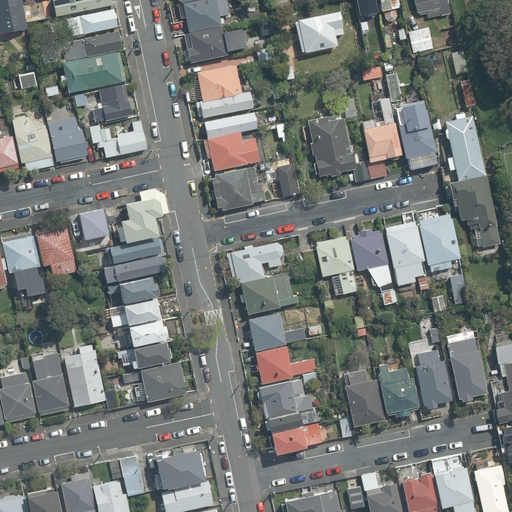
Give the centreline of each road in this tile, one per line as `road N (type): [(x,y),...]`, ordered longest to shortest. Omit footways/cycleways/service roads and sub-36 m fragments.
road 1 (residential): [(194,238),(432,187)]
road 2 (residential): [(231,410),(0,455)]
road 3 (residential): [(246,478),(473,430)]
road 4 (residential): [(178,163),(0,201)]
road 5 (tertiary): [(231,410),(194,238)]
road 6 (tertiary): [(178,163),(140,0)]
